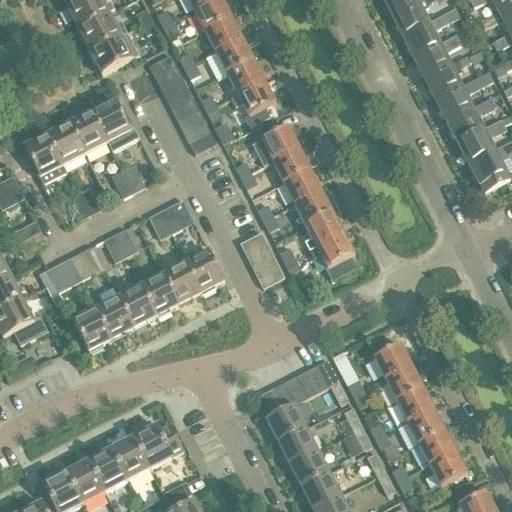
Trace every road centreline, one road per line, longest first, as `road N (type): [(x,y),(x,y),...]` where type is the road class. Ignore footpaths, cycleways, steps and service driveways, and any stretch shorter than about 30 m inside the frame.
road 1 (residential): [(247,0),(396,285)]
road 2 (residential): [(467,248),(336,0)]
road 3 (residential): [(396,285),(511,505)]
road 4 (residential): [(195,184),(78,240),(56,235),(18,163)]
road 5 (residential): [(0,444),(99,395),(202,374)]
road 6 (residential): [(278,344),(195,184)]
road 7 (residential): [(274,511),(202,374)]
road 8 (residential): [(278,344),(396,285)]
road 9 (residential): [(195,184),(135,69)]
